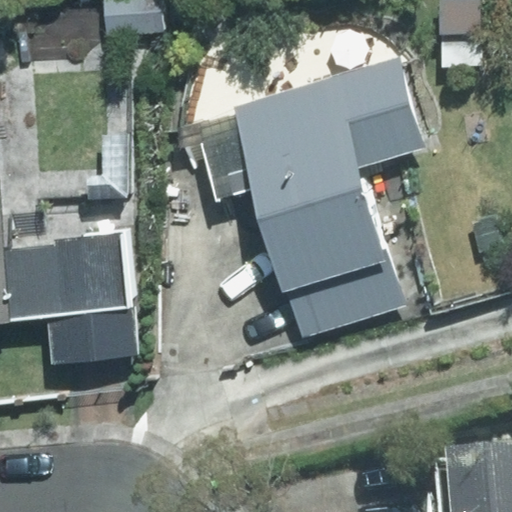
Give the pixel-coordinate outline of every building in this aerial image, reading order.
[(152,0),(112,0),(114,30),(154,28),(152,0)] [(486,0),(443,0),(438,64),(481,67),(486,0)] [(400,51),(237,100),(178,124),(190,166),(213,160),(223,195),(266,181),(311,329),(413,299),(372,159),(427,142),(400,51)] [(0,314),(141,300),(134,227),(65,235),(65,238),(16,243),(0,88),(0,314)] [(97,169),(99,194),(145,190),(140,128),(111,129),(114,168),(97,169)] [(508,241),(502,212),(479,217),(487,247),(508,241)] [(511,511),(511,451),(459,455),(462,511),(511,511)]
